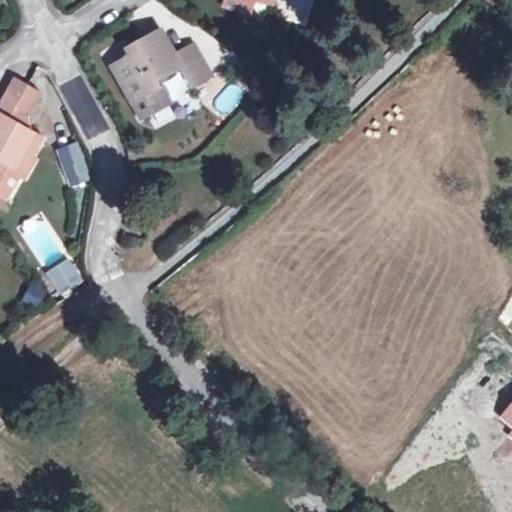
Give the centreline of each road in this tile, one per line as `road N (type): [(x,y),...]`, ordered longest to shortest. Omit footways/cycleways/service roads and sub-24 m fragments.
road 1 (residential): [(327,511),(159,348),(104,279),(103,159),(46,35)]
road 2 (track): [(452,0),(119,304)]
road 3 (track): [(119,304),(0,404)]
road 4 (track): [(102,256),(0,333)]
